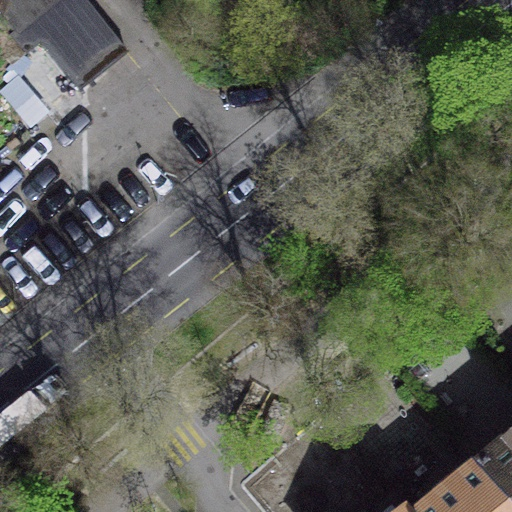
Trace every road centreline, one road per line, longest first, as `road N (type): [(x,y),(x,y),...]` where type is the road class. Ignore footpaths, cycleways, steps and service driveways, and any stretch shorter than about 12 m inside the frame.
road 1 (primary): [(497,0),(88,331)]
road 2 (residential): [(88,331),(232,511)]
